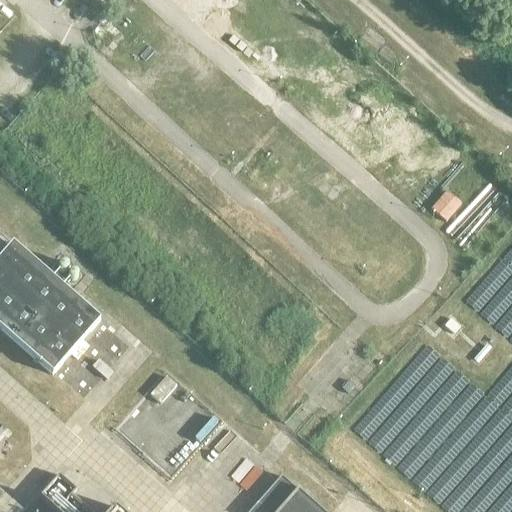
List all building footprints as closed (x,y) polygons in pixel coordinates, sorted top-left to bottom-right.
[(128,75),(136,67),(118,49),(110,57),(128,75)] [(448,222),(463,204),(448,191),(433,209),(448,222)] [(99,323),(13,246),(0,260),(0,330),(52,376),(99,323)] [(149,398),(159,407),(175,389),(165,380),(149,398)] [(209,420),(192,439),(199,446),(216,427),(209,420)] [(251,511),(319,511),(282,478),(251,511)]
